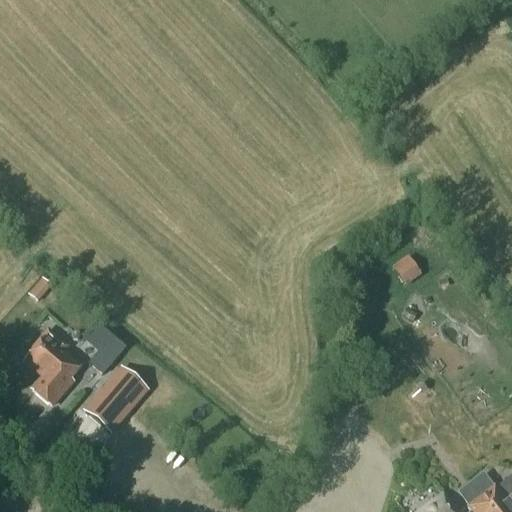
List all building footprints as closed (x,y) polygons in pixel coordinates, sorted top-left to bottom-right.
[(402,287),(420,280),(413,259),(394,265),(402,287)] [(41,280),(27,294),(37,303),(50,288),(41,280)] [(91,341),(110,356),(112,344),(99,332),(91,341)] [(31,352),(31,355),(23,365),(34,375),(35,375),(41,381),(31,393),(49,409),(70,384),(67,382),(78,370),(60,354),(64,350),(46,334),(31,352)] [(82,360),(99,374),(112,358),(95,344),(82,360)] [(117,346),(115,360),(124,361),(126,347),(117,346)] [(109,434),(146,392),(121,371),(85,413),(109,434)] [(453,511),(443,497),(421,511),(511,511),(511,501),(504,506),(494,492),(466,511),(453,511)]
